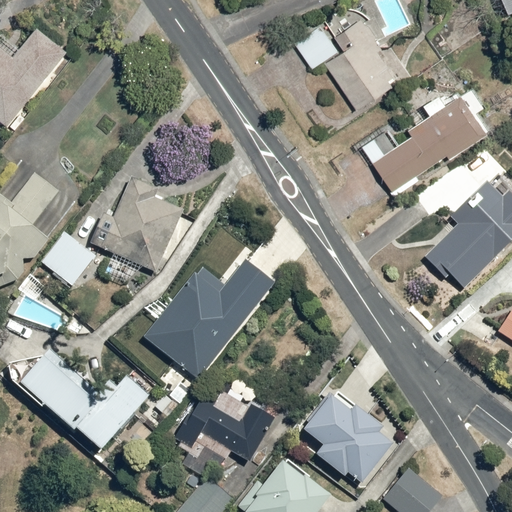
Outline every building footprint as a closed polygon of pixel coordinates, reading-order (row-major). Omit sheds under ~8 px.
[(368,0),(365,0),(295,40),(312,69),(328,60),(354,107),(408,76),(392,47),(382,52),(377,43),(389,37),(368,0)] [(0,114),(11,122),(70,46),(38,21),(15,52),(0,40),(0,114)] [(391,125),(364,144),(402,196),(463,154),(461,150),(493,128),(466,89),(449,101),(442,90),(428,99),(420,88),(403,99),(418,121),(409,127),(413,133),(402,140),(391,125)] [(15,198),(0,188),(0,287),(11,282),(18,287),(53,231),(42,223),(64,189),(34,169),(15,198)] [(161,186),(134,174),(116,219),(105,214),(95,240),(104,244),(102,248),(159,272),(187,206),(158,194),(161,186)] [(511,201),(490,178),(453,213),(460,221),(435,245),(449,260),(444,265),(463,285),(511,238),(511,201)] [(100,255),(68,229),(44,259),(75,285),(100,255)] [(248,257),(227,283),(205,265),(147,335),(199,378),(278,282),(248,257)] [(511,309),(500,329),(511,336),(511,309)] [(60,336),(22,380),(103,450),(155,390),(131,370),(117,386),(60,336)] [(243,402),(248,394),(233,385),(229,393),(223,390),(216,402),(200,393),(172,439),(202,456),(208,446),(229,458),(235,448),(251,457),(281,408),(260,395),(253,407),(243,402)] [(304,427),(306,427),(325,441),(317,451),(347,473),(349,471),(366,484),(402,436),(336,386),(304,427)] [(318,511),(335,491),(288,454),(246,507),(251,511),(318,511)] [(409,469),(385,498),(400,511),(425,511),(440,495),(409,469)] [(210,474),(177,511),(226,511),(238,498),(210,474)]
